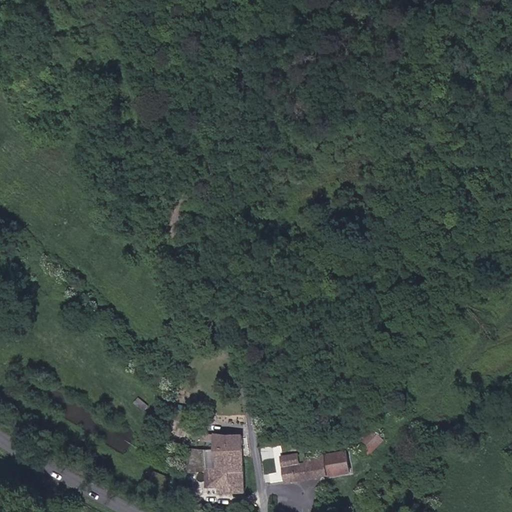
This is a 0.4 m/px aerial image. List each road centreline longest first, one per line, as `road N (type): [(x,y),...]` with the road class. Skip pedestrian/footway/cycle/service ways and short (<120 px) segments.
road 1 (unclassified): [(255,0),(254,65),(210,180),(181,225),(183,244),(221,300),(252,403),(267,511)]
road 2 (tertiary): [(0,435),(132,511)]
